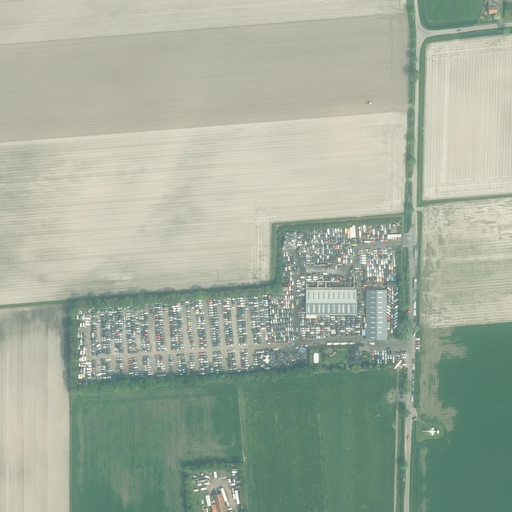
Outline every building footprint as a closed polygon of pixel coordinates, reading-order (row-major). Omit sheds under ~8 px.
[(495,3),(493,3),(492,2),(491,2),(491,0),(485,0),(487,1),(488,7),(487,7),(488,13),(496,13),(496,12),(495,5),(495,3)] [(316,315),(356,315),(356,289),(306,289),(306,318),(316,318),(316,315)] [(386,290),(366,290),(366,340),(379,340),(380,340),(386,340),(387,340),(387,332),(386,332),(386,290)] [(360,357),(358,358),(358,348),(351,348),(351,358),(349,358),(349,364),(361,364),(360,357)] [(225,511),(221,493),(213,495),(215,503),(210,505),(212,511),(207,511),(207,508),(203,509),(203,511),(225,511)]
